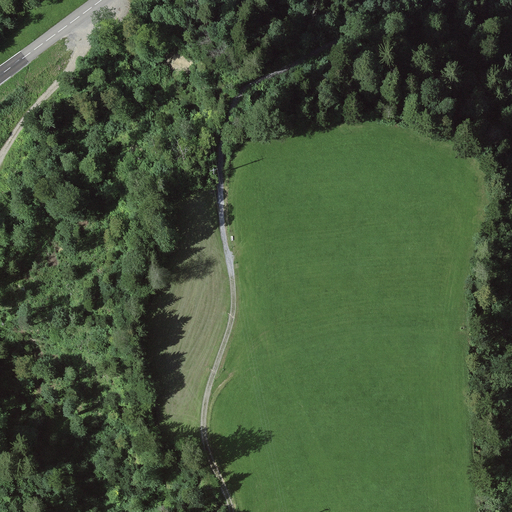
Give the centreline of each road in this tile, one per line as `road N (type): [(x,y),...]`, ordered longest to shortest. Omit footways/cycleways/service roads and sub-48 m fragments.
road 1 (track): [(231,511),(202,417),(231,321),(218,173),(233,98),(332,41),(511,16)]
road 2 (tertiary): [(0,76),(101,0)]
